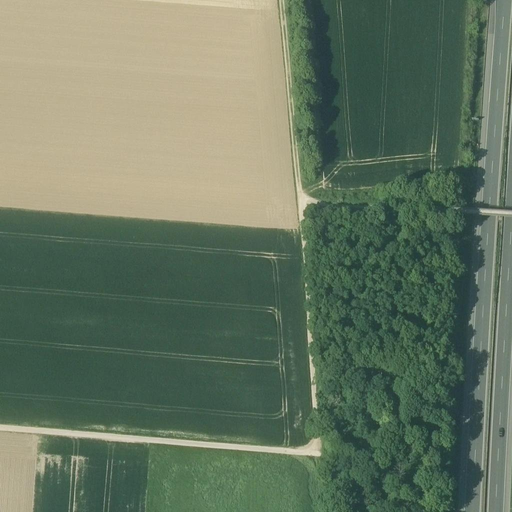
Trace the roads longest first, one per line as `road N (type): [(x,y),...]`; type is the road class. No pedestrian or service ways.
road 1 (track): [(298,187),(320,455),(0,428)]
road 2 (motorway): [(505,0),(471,511)]
road 3 (motorway): [(494,511),(511,194)]
road 4 (track): [(298,187),(280,0)]
